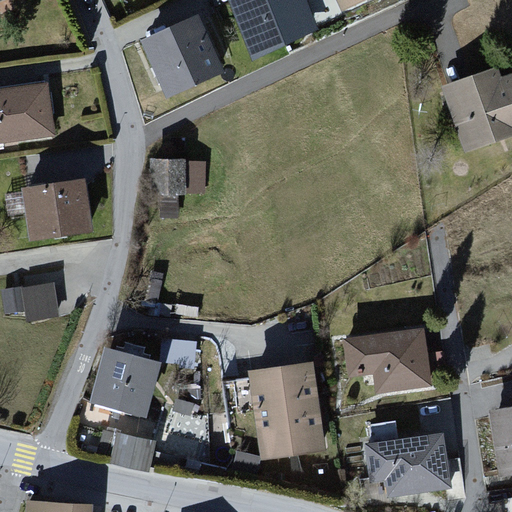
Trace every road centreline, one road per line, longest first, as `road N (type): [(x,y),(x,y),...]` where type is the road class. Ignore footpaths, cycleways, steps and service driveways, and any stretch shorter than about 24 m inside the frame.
road 1 (residential): [(135,141),(435,0)]
road 2 (residential): [(473,511),(479,499),(441,242)]
road 3 (residential): [(278,511),(51,466)]
road 4 (residential): [(96,321),(247,337),(254,356)]
road 5 (residential): [(96,321),(51,466)]
